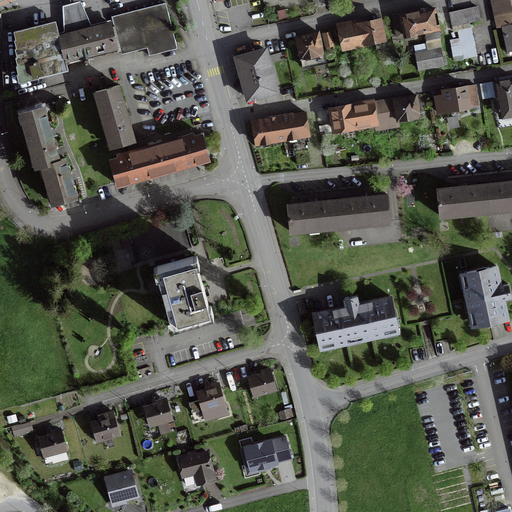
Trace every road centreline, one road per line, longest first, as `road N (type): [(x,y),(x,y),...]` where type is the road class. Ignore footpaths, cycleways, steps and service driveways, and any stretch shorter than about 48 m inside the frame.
road 1 (residential): [(244,175),(261,180),(511,154)]
road 2 (residential): [(228,119),(479,74)]
road 3 (residential): [(69,405),(292,338)]
road 4 (residential): [(209,49),(415,0)]
road 5 (residential): [(309,405),(511,346)]
road 6 (residential): [(244,175),(51,225)]
road 7 (residential): [(244,175),(292,338)]
road 8 (residential): [(323,478),(192,511)]
